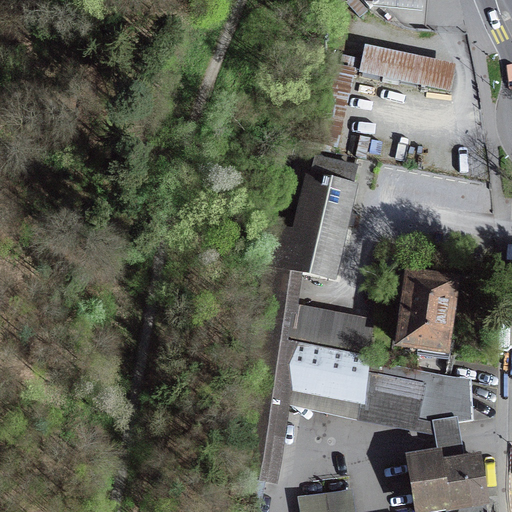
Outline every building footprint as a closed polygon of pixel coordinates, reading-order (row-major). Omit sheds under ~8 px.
[(379,1),(378,0),(362,0),(370,9),(379,1)] [(423,0),(373,0),(372,10),(422,15),(423,0)] [(449,90),(455,65),(366,47),(360,72),(449,90)] [(353,75),(316,67),(297,149),(344,159),(345,152),(336,150),(353,75)] [(356,169),(316,160),(298,234),(290,270),(297,271),(329,280),(356,169)] [(374,161),(368,192),(404,199),(457,209),(458,205),(486,211),(491,184),(463,178),(462,183),(417,174),(418,170),(374,161)] [(291,312),(297,271),(290,270),(298,234),(273,229),(265,265),(255,337),(368,359),(374,322),(318,312),(317,317),(291,312)] [(445,351),(454,286),(410,280),(406,305),(405,305),(402,321),(404,322),(400,347),(418,349),(416,371),(445,377),(450,352),(445,351)] [(255,337),(236,475),(266,482),(274,483),(283,425),(277,422),(280,405),(287,389),(362,403),(360,413),(430,426),(436,427),(463,422),(471,420),(468,381),(445,377),(416,371),(368,361),(368,359),(255,337)] [(466,440),(463,422),(436,427),(438,441),(440,455),(442,465),(469,461),(466,440)] [(469,461),(442,465),(440,455),(409,460),(417,511),(426,511),(439,510),(486,503),(479,459),(469,461)] [(236,475),(227,511),(259,511),(266,482),(236,475)] [(350,511),(349,500),(296,508),(296,511),(350,511)] [(487,511),(486,503),(439,510),(439,511),(487,511)]
